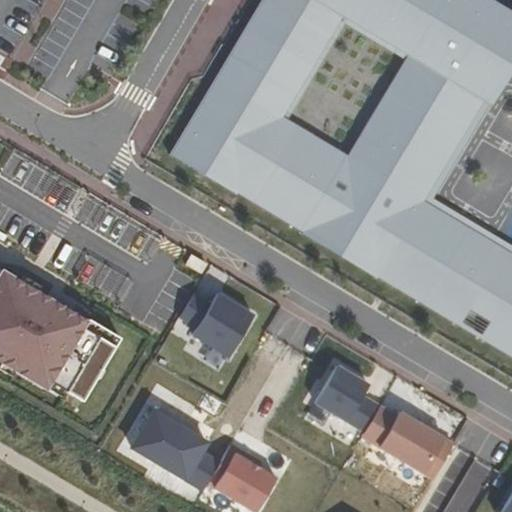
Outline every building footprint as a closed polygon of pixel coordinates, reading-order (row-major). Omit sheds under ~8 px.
[(452,256),(408,230),(425,201),(505,67),(511,55),(511,13),(502,8),(488,0),(285,0),(280,8),(277,6),(244,63),(247,64),(233,87),(218,78),(188,128),(186,126),(169,153),(197,170),(198,168),(458,326),(468,309),(489,321),(478,338),(511,358),(511,253),(469,228),(452,256)] [(469,228),(425,201),(408,230),(452,256),(469,228)] [(191,255),(185,264),(202,274),(207,265),(191,255)] [(47,297),(0,269),(0,362),(13,370),(45,388),(46,387),(49,381),(64,390),(65,391),(69,385),(85,395),(114,346),(88,330),(93,321),(48,295),(47,297)] [(211,305),(194,294),(180,317),(197,328),(193,335),(229,356),(254,315),(218,293),(211,305)] [(468,309),(458,326),(478,338),(489,321),(468,309)] [(88,330),(114,346),(120,337),(93,321),(88,330)] [(0,368),(10,375),(13,370),(0,362),(0,368)] [(365,433),(381,407),(363,396),(369,386),(337,366),(315,403),(365,433)] [(49,381),(46,387),(61,396),(64,390),(49,381)] [(82,400),(85,395),(69,385),(65,391),(82,400)] [(187,425),(156,407),(132,448),(204,491),(208,484),(220,463),(202,452),(208,443),(184,429),(187,425)] [(363,437),(424,474),(445,440),(400,413),(397,417),(381,407),(365,433),(363,437)] [(454,445),(445,440),(424,474),(433,480),(454,445)] [(220,463),(208,484),(254,511),(257,511),(277,478),(259,468),(249,462),(251,458),(231,445),(220,463)] [(261,463),(251,458),(249,462),(259,468),(261,463)] [(511,511),(511,496),(502,511),(511,511)]
